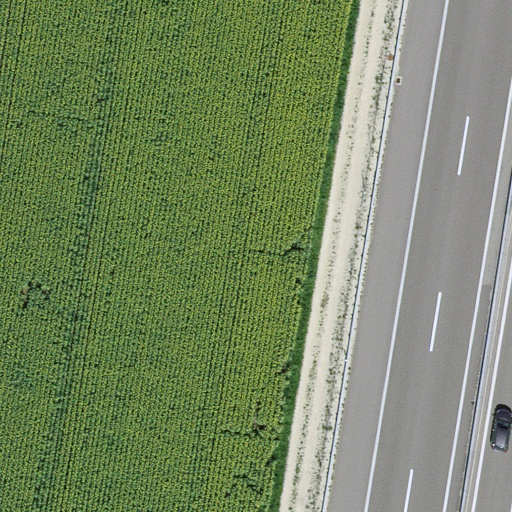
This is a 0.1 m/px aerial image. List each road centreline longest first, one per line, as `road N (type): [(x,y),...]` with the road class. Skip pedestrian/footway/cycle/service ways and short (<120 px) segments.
road 1 (motorway): [(487,0),(405,511)]
road 2 (track): [(374,0),(293,511)]
